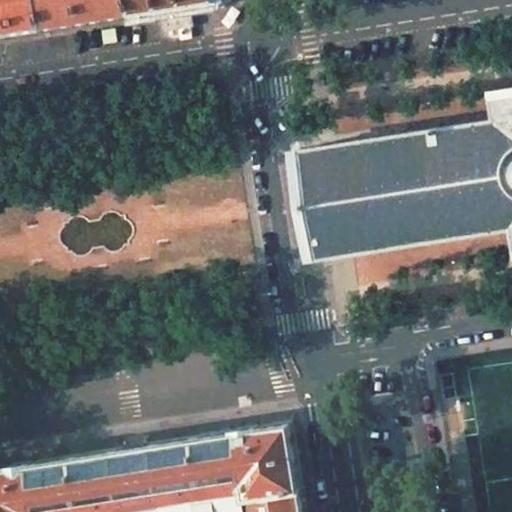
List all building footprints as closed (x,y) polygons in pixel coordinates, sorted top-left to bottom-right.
[(0,0),(0,31),(48,24),(48,23),(50,22),(46,0),(0,0)] [(46,0),(50,22),(86,17),(100,15),(100,16),(136,10),(136,9),(137,9),(135,0),(46,0)] [(135,0),(137,9),(138,8),(139,9),(198,0),(135,0)] [(329,142),(296,148),(313,255),(346,250),(361,247),(361,246),(366,245),(371,244),(371,246),(381,245),(381,243),(511,222),(511,86),(496,89),(500,117),(441,126),(440,124),(437,125),(437,127),(364,138),(364,136),(354,138),(355,140),(350,140),(344,141),(344,140),(329,142)] [(344,141),(350,140),(349,138),(349,136),(349,133),(287,143),(306,263),(367,254),(367,251),(366,248),(366,245),(361,246),(361,247),(346,250),(313,255),(296,148),(329,142),(344,140),(344,141)] [(123,446),(34,460),(34,459),(11,462),(12,464),(0,465),(0,511),(307,511),(293,420),(259,425),(259,424),(237,427),(237,428),(148,442),(148,441),(123,445),(123,446)]
